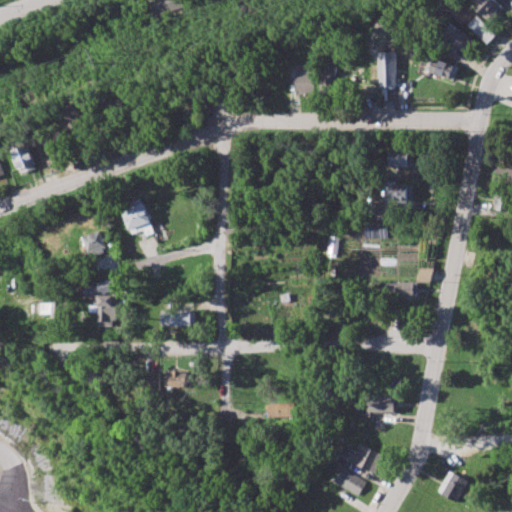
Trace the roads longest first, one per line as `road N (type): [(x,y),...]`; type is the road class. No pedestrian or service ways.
road 1 (residential): [(480,120),(241,120),(0,203),(9,511)]
road 2 (residential): [(511,50),(486,91),(424,444),(387,511)]
road 3 (residential): [(437,344),(76,344)]
road 4 (residential): [(230,125),(225,428)]
